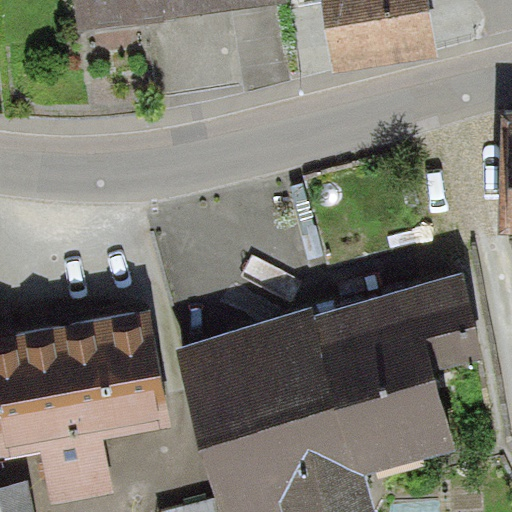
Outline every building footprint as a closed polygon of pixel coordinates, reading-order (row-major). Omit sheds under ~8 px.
[(77,0),(81,30),(179,16),(176,0),(77,0)] [(176,0),(179,16),(301,0),(176,0)] [(324,0),(335,64),(439,48),(431,0),(324,0)] [(511,88),(504,88),(500,211),(511,210),(511,88)] [(314,287),(176,325),(221,490),(227,511),(316,511),(380,495),(369,454),(460,429),(438,351),(487,338),(464,253),(316,293),(314,287)] [(151,290),(0,318),(0,433),(1,438),(40,431),(52,491),(115,480),(104,418),(172,405),(151,290)] [(36,511),(29,466),(0,471),(0,511),(36,511)] [(227,511),(221,490),(161,504),(162,511),(227,511)]
